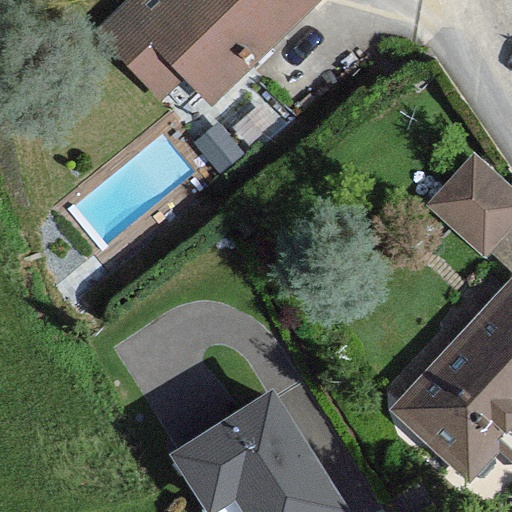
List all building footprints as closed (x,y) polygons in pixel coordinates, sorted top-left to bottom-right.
[(169,85),(191,64),(218,94),(318,0),(148,0),(139,9),(117,29),(169,85)] [(511,191),(479,160),(443,198),(490,242),(511,219),(511,191)] [(511,421),(511,287),(406,404),(471,467),(497,438),(511,421)] [(275,390),(187,449),(220,499),(245,482),(264,511),(313,511),(307,502),(337,483),(275,390)] [(511,421),(497,438),(511,451),(511,421)] [(307,502),(313,511),(327,511),(347,499),(337,483),(307,502)]
